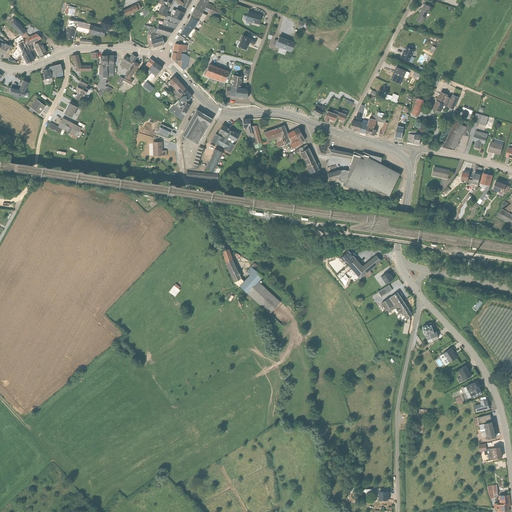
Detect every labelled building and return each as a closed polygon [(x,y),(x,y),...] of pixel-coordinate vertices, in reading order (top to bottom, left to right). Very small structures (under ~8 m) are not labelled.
[(168,2),(177,6),(185,13),(190,15),(193,9),(195,2),(190,1),(189,5),(187,10),(178,3),(179,0),(165,0),(168,1),(168,2)] [(206,0),(203,6),(211,10),(213,6),(214,7),(216,4),(214,3),(216,0),(206,0)] [(164,11),(173,14),(177,6),(168,2),(166,5),(164,5),(161,10),(164,11)] [(199,15),(207,19),(209,15),(211,10),(203,6),(199,15)] [(134,14),(125,18),(128,23),(144,15),(143,15),(145,14),(143,9),(133,13),(134,14)] [(211,10),(209,15),(223,21),(224,18),(221,16),(217,14),(218,13),(211,10)] [(173,14),(164,11),(161,18),(162,18),(161,21),(167,24),(169,25),(170,23),(184,27),(184,28),(188,20),(180,16),(176,23),(170,20),(173,14)] [(427,14),(421,11),(413,27),(418,30),(427,14)] [(196,19),(208,26),(210,23),(206,20),(207,19),(199,15),(196,19)] [(194,24),(202,28),(206,30),(208,26),(196,19),(194,24)] [(250,27),(254,29),(262,31),(265,22),(252,19),(250,27)] [(169,25),(167,24),(166,27),(167,27),(181,32),(184,27),(170,23),(169,25)] [(190,32),(196,36),(197,36),(202,28),(194,24),(190,32)] [(39,48),(43,46),(37,41),(27,45),(25,40),(27,38),(13,25),(9,30),(21,43),(22,42),(28,53),(39,48)] [(66,45),(75,48),(78,37),(90,40),(92,32),(71,27),(66,45)] [(181,32),(167,27),(165,32),(178,36),(181,32)] [(304,27),(301,35),(306,38),(307,35),(310,36),(312,30),(304,27)] [(90,40),(106,44),(108,37),(92,32),(90,40)] [(156,39),(164,42),(173,44),(177,37),(161,32),(159,34),(158,36),(156,39)] [(196,36),(190,32),(184,41),(190,45),(196,36)] [(156,39),(158,36),(153,34),(150,42),(153,43),(153,45),(156,55),(167,52),(165,45),(164,42),(156,39)] [(21,43),(20,44),(22,48),(21,49),(20,47),(14,52),(16,55),(13,57),(15,61),(20,58),(23,63),(24,63),(31,59),(28,53),(22,42),(21,43)] [(246,42),(241,54),(250,57),(251,53),(252,53),(253,50),(258,52),(260,47),(251,43),(250,44),(246,42)] [(178,51),(184,52),(187,46),(183,43),(178,51)] [(279,47),(277,52),(279,53),(283,55),(281,60),(289,62),(291,58),(295,59),(299,50),(283,44),(281,48),(279,47)] [(9,53),(7,51),(7,50),(4,48),(0,54),(0,59),(5,62),(9,53)] [(42,48),(35,52),(41,64),(48,60),(42,48)] [(396,65),(405,69),(411,58),(402,54),(396,65)] [(28,71),(35,67),(31,59),(24,63),(28,71)] [(189,62),(176,60),(175,67),(178,70),(187,78),(191,75),(192,64),(189,62)] [(80,62),(73,64),(77,79),(93,80),(93,73),(83,73),(80,62)] [(131,79),(136,69),(139,65),(134,62),(132,67),(128,64),(122,73),(131,79)] [(100,63),(99,67),(99,75),(98,82),(102,82),(102,86),(110,85),(110,82),(109,63),(100,63)] [(149,80),(157,70),(153,67),(148,73),(150,75),(147,79),(149,80)] [(127,87),(125,89),(133,93),(136,88),(133,87),(142,73),(136,69),(131,79),(127,87)] [(157,70),(149,80),(149,81),(152,83),(154,81),(156,83),(159,85),(165,76),(157,70)] [(213,71),(207,82),(213,85),(218,73),(213,71)] [(51,76),(53,85),(58,84),(58,85),(64,83),(64,81),(62,72),(58,73),(51,75),(51,76)] [(218,87),(223,75),(218,73),(213,85),(218,87)] [(406,80),(392,73),(389,82),(390,82),(388,88),(397,92),(400,84),(403,86),(406,80)] [(218,87),(222,89),(227,77),(223,75),(218,87)] [(53,85),(51,76),(45,78),(46,82),(45,83),(46,87),(47,87),(49,89),(50,88),(51,90),(54,90),(53,85)] [(222,89),(228,91),(232,79),(227,77),(222,89)] [(245,84),(236,83),(234,94),(243,95),(245,84)] [(172,96),(181,89),(177,85),(169,93),(172,96)] [(30,91),(24,88),(20,98),(12,95),(10,102),(25,105),(26,98),(30,91)] [(81,99),(77,107),(83,110),(85,106),(86,106),(88,103),(91,104),(93,100),(96,98),(95,98),(93,95),(91,98),(88,96),(89,93),(82,89),(81,92),(78,97),(81,99)] [(181,89),(172,96),(174,98),(177,96),(178,98),(176,100),(180,105),(185,100),(189,97),(181,89)] [(148,91),(145,94),(152,101),(156,97),(150,91),(149,92),(148,91)] [(234,94),(231,93),(228,103),(233,103),(252,106),(250,96),(243,95),(234,94)] [(437,99),(429,116),(433,117),(432,120),(435,122),(437,119),(440,113),(450,117),(458,98),(452,95),(448,103),(437,99)] [(185,119),(188,115),(186,113),(185,112),(188,111),(187,110),(189,109),(190,108),(191,109),(193,107),(193,106),(195,105),(190,98),(186,101),(187,102),(187,103),(183,108),(177,113),(185,119)] [(389,101),(386,108),(392,111),(395,103),(389,101)] [(414,105),(407,122),(414,124),(420,108),(414,105)] [(48,113),(38,106),(32,115),(42,122),(48,113)] [(177,113),(172,118),(178,124),(181,126),(183,122),(188,125),(194,113),(190,111),(188,115),(185,119),(177,113)] [(67,122),(66,121),(66,122),(74,126),(76,122),(77,122),(80,116),(71,112),(67,122)] [(326,115),(321,112),(317,120),(324,124),(330,115),(327,113),(326,115)] [(336,120),(331,118),(328,127),(333,129),(334,127),(339,129),(342,119),(337,117),(336,120)] [(216,128),(200,118),(185,144),(200,152),(211,134),(212,135),(216,128)] [(473,120),(470,129),(483,133),(486,124),(473,120)] [(361,141),(370,143),(372,137),(370,137),(372,129),(380,131),(377,139),(376,138),(374,144),(378,145),(384,131),(381,130),(382,125),(373,123),(372,128),(365,126),(364,129),(361,141)] [(52,131),(49,137),(60,142),(62,137),(73,143),(72,145),(77,148),(79,145),(81,146),(84,141),(81,140),(83,136),(64,126),(59,135),(52,131)] [(440,155),(451,158),(453,154),(454,155),(456,151),(455,150),(460,142),(466,144),(469,132),(454,126),(440,155)] [(254,135),(253,127),(247,128),(247,136),(248,139),(250,138),(251,144),(254,144),(256,154),(258,153),(259,157),(266,155),(265,151),(259,153),(254,135)] [(348,128),(346,137),(356,140),(358,130),(348,128)] [(361,141),(364,129),(359,128),(358,130),(356,140),(361,141)] [(400,132),(394,131),(391,145),(398,146),(400,132)] [(160,141),(171,146),(176,137),(165,132),(160,141)] [(221,140),(215,150),(222,154),(223,153),(227,156),(227,157),(234,161),(239,153),(238,153),(243,143),(235,139),(233,138),(234,138),(226,133),(223,138),(224,139),(223,141),(222,140),(221,140)] [(302,147),(297,138),(293,141),(292,140),(291,140),(288,133),(285,134),(285,133),(281,135),(281,136),(268,140),(271,149),(278,147),(285,144),(291,142),(295,150),(295,151),(301,148),(302,147)] [(265,151),(260,134),(254,135),(259,153),(265,151)] [(302,147),(301,148),(302,149),(294,152),(296,157),(306,152),(305,151),(309,149),(302,136),(297,138),(302,147)] [(485,141),(472,137),(469,148),(473,149),(471,154),(477,156),(478,150),(482,151),(485,141)] [(404,141),(403,150),(416,152),(417,143),(404,141)] [(285,144),(278,147),(281,156),(289,153),(288,153),(295,150),(291,142),(285,144)] [(500,152),(489,149),(486,159),(497,162),(500,152)] [(164,151),(155,151),(156,165),(170,164),(169,160),(165,160),(164,151)] [(302,161),(313,156),(311,153),(302,157),(291,164),(292,167),(302,161)] [(203,154),(196,176),(201,178),(208,156),(203,154)] [(511,156),(506,155),(503,164),(511,166),(511,156)] [(313,156),(302,161),(306,168),(311,165),(312,167),(317,165),(313,156)] [(366,163),(359,160),(358,160),(358,162),(333,157),(332,162),(356,167),(353,180),(350,178),(347,178),(345,179),(344,178),(331,182),(334,189),(342,187),(343,188),(345,190),(347,191),(347,194),(385,204),(397,182),(376,171),(378,166),(366,163)] [(215,165),(223,168),(224,164),(226,165),(227,162),(218,158),(215,165)] [(212,171),(220,175),(221,171),(223,172),(224,169),(223,168),(215,165),(212,171)] [(311,165),(306,168),(306,169),(308,174),(310,173),(314,182),(315,182),(317,186),(325,183),(323,178),(317,165),(312,167),(311,165)] [(265,167),(260,169),(264,179),(268,178),(265,167)] [(220,175),(212,171),(209,178),(217,182),(219,178),(220,178),(221,175),(220,175)] [(446,178),(430,175),(429,183),(444,186),(446,178)] [(466,181),(460,179),(458,187),(459,188),(458,190),(464,191),(466,181)] [(207,183),(190,181),(189,187),(203,188),(222,190),(222,184),(207,183)] [(478,183),(471,181),(468,191),(467,193),(472,195),(471,196),(472,197),(475,194),(478,183)] [(489,183),(480,181),(478,192),(479,192),(479,194),(482,195),(482,199),(474,210),(476,212),(486,198),(489,183)] [(293,186),(293,189),(294,190),(294,192),(300,194),(302,187),(293,186)] [(504,192),(493,189),(490,197),(500,201),(501,201),(504,202),(505,199),(506,199),(508,194),(503,193),(504,192)] [(448,198),(445,195),(437,203),(440,206),(448,198)] [(511,214),(509,213),(511,208),(511,197),(508,204),(505,206),(503,209),(502,208),(496,217),(511,226),(511,214)] [(456,219),(467,204),(468,203),(466,201),(465,203),(465,202),(453,218),(455,220),(456,219)] [(467,204),(456,219),(458,220),(460,219),(469,206),(467,204)] [(234,282),(241,279),(238,273),(233,261),(229,249),(222,252),(226,264),(225,264),(234,282)] [(355,274),(363,267),(348,250),(338,260),(342,265),(344,263),(347,266),(348,265),(355,274)] [(363,267),(355,274),(359,279),(364,274),(369,270),(381,261),(376,256),(363,267)] [(241,279),(234,282),(239,287),(269,315),(280,303),(258,282),(265,274),(259,269),(260,267),(254,264),(246,273),(250,275),(243,282),(241,279)] [(387,273),(381,277),(386,284),(393,279),(390,274),(389,275),(387,273)] [(173,285),(168,292),(175,297),(180,290),(179,289),(180,287),(175,284),(174,286),(173,285)] [(389,286),(378,292),(381,297),(392,290),(389,286)] [(397,293),(380,304),(385,311),(387,310),(388,313),(396,308),(400,314),(401,313),(402,316),(404,315),(408,320),(412,316),(409,310),(397,293)] [(474,305),(473,307),(477,310),(482,303),(479,300),(475,306),(474,305)] [(427,325),(422,327),(424,331),(423,331),(424,334),(425,334),(427,340),(431,339),(432,339),(438,337),(436,332),(434,333),(431,326),(431,325),(428,326),(427,325)] [(446,358),(442,360),(445,365),(456,358),(452,352),(453,352),(451,348),(443,354),(446,358)] [(461,377),(464,381),(471,376),(466,366),(458,370),(460,374),(459,375),(460,377),(461,377)] [(469,392),(471,397),(472,398),(481,393),(478,387),(477,387),(475,382),(462,388),(465,393),(469,392)] [(486,400),(481,401),(480,401),(480,404),(475,405),(476,412),(489,409),(486,400)] [(419,409),(418,432),(423,433),(425,413),(427,413),(427,410),(419,409)] [(481,433),(493,430),(490,415),(474,419),(476,427),(479,426),(480,429),(477,430),(478,434),(481,433)] [(493,430),(481,433),(482,437),(487,436),(488,440),(495,438),(493,430)] [(485,444),(478,445),(479,452),(484,452),(485,455),(487,455),(488,460),(501,458),(499,448),(486,450),(485,444)] [(498,511),(508,510),(508,507),(510,507),(509,495),(498,496),(496,485),(487,486),(488,491),(487,491),(490,499),(494,498),(499,497),(499,503),(494,503),(494,509),(497,509),(497,511),(498,511)] [(379,492),(379,501),(388,500),(387,500),(387,497),(387,494),(387,493),(384,493),(384,492),(379,492)]
